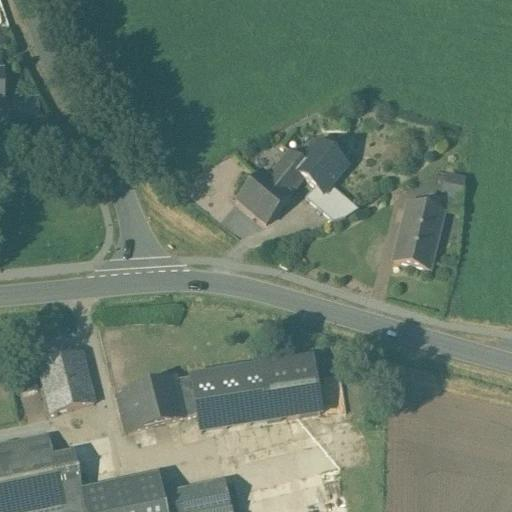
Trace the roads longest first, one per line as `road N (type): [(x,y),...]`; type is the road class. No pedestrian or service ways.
road 1 (tertiary): [(511,364),(271,295),(209,283),(144,283)]
road 2 (tertiary): [(144,283),(116,183),(26,0)]
road 3 (tertiary): [(0,296),(144,283)]
